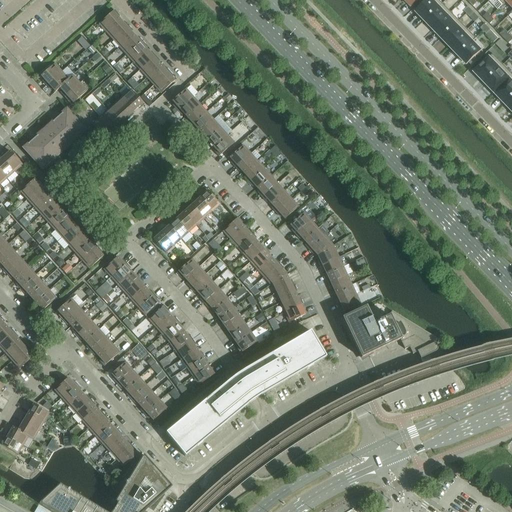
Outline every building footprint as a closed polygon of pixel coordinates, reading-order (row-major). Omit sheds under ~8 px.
[(439,0),(429,0),(416,13),(425,22),(443,4),(439,0)] [(491,0),(490,2),(498,10),(503,5),(508,0),(491,0)] [(511,0),(508,0),(503,5),(511,13),(511,14),(511,13),(511,0)] [(443,4),(425,22),(428,25),(427,26),(432,31),(451,13),(443,4)] [(99,25),(106,33),(120,21),(116,16),(117,14),(114,11),(99,25)] [(451,13),(432,31),(433,31),(441,39),(460,22),(451,13)] [(120,21),(106,33),(113,40),(128,27),(126,24),(124,25),(120,21)] [(460,22),(441,39),(445,42),(444,43),(449,48),(468,30),(460,22)] [(128,27),(113,40),(120,48),(133,36),(129,31),(131,29),(128,27)] [(468,30),(449,48),(450,48),(458,56),(476,39),(468,30)] [(511,38),(507,34),(503,38),(509,44),(511,40),(511,38)] [(133,36),(120,48),(126,56),(142,42),(139,39),(137,40),(133,36)] [(78,40),(77,41),(81,45),(86,41),(82,37),(78,40)] [(476,39),(458,56),(467,65),(481,51),(473,42),(476,39)] [(142,42),(126,56),(133,63),(147,51),(143,46),(145,45),(142,42)] [(147,51),(133,63),(140,71),(156,57),(153,54),(151,56),(147,51)] [(493,55),(474,73),(478,77),(479,79),(479,78),(484,84),(504,66),(493,55)] [(156,57),(140,71),(147,78),(161,66),(156,61),(158,60),(156,57)] [(44,83),(46,86),(62,72),(55,64),(41,77),(45,82),(44,83)] [(106,65),(102,69),(108,75),(112,72),(106,65)] [(161,66),(147,78),(154,86),(169,72),(166,69),(165,71),(161,66)] [(511,74),(504,66),(484,84),(490,89),(489,89),(491,91),(491,90),(494,94),(494,95),(511,77),(511,74)] [(62,72),(46,86),(49,89),(51,88),(55,93),(60,89),(59,88),(69,80),(68,80),(62,72)] [(169,72),(154,86),(161,94),(174,82),(170,77),(172,75),(169,72)] [(59,88),(60,89),(63,93),(62,95),(64,98),(80,84),(73,76),(68,80),(69,80),(59,88)] [(511,77),(494,95),(495,95),(498,98),(499,100),(500,99),(505,105),(511,97),(511,77)] [(80,84),(64,98),(67,101),(69,99),(73,104),(87,92),(80,84)] [(186,90),(172,102),(177,107),(175,109),(177,112),(193,98),(197,94),(190,86),(186,90)] [(130,90),(122,97),(135,111),(139,107),(141,109),(144,106),(130,90)] [(122,97),(115,104),(129,120),(132,117),(130,115),(135,111),(122,97)] [(193,98),(177,112),(180,114),(182,113),(186,118),(200,105),(193,98)] [(115,104),(107,111),(120,125),(124,120),(126,122),(129,120),(115,104)] [(200,105),(186,118),(190,122),(188,124),(191,127),(207,113),(200,105)] [(107,111),(100,118),(114,133),(117,130),(115,129),(120,125),(107,111)] [(31,147),(26,151),(40,167),(44,162),(47,165),(53,160),(53,159),(50,157),(72,138),(74,140),(74,141),(80,135),(78,132),(82,128),(69,113),(64,117),(62,115),(62,114),(54,122),(52,120),(35,135),(36,137),(28,145),(29,145),(31,147)] [(207,113),(191,127),(194,130),(196,128),(200,133),(213,120),(207,113)] [(213,120),(200,133),(204,137),(202,139),(205,142),(225,124),(218,116),(213,120)] [(114,133),(100,118),(92,125),(104,138),(109,134),(111,136),(114,133)] [(225,124),(205,142),(207,145),(209,143),(213,148),(227,136),(232,132),(225,124)] [(227,136),(213,148),(217,152),(216,154),(219,157),(234,143),(227,136)] [(232,165),(235,168),(250,154),(243,146),(237,152),(231,157),(229,158),(234,163),(232,165)] [(234,149),(228,154),(231,157),(237,152),(234,149)] [(3,154),(0,157),(14,173),(22,166),(10,152),(5,156),(3,154)] [(250,154),(235,168),(237,171),(239,169),(243,174),(257,162),(250,154)] [(76,156),(68,163),(75,171),(83,164),(76,156)] [(0,171),(7,180),(14,173),(0,157),(0,171)] [(257,162),(243,174),(247,179),(246,180),(248,183),(264,169),(257,162)] [(264,169),(248,183),(251,186),(253,184),(257,189),(271,177),(264,169)] [(271,177),(257,189),(261,194),(259,195),(262,198),(278,184),(271,177)] [(20,193),(27,201),(43,187),(40,184),(39,185),(34,180),(20,193)] [(278,184),(262,198),(265,201),(266,200),(271,204),(284,192),(278,184)] [(307,186),(300,194),(304,198),(311,190),(307,186)] [(43,187),(27,201),(34,208),(48,196),(44,191),(46,190),(43,187)] [(204,194),(199,199),(212,213),(215,216),(223,209),(219,206),(220,205),(206,190),(202,193),(204,194)] [(284,192),(271,204),(275,209),(273,211),(276,214),(291,200),(284,192)] [(48,196),(34,208),(41,216),(57,202),(54,199),(52,200),(48,196)] [(193,201),(190,204),(204,219),(212,213),(199,199),(195,203),(193,201)] [(291,200),(276,214),(278,217),(280,215),(284,220),(298,207),(291,200)] [(57,202),(41,216),(48,223),(62,211),(57,206),(59,205),(57,202)] [(189,208),(184,212),(197,226),(204,219),(190,204),(187,206),(189,208)] [(306,206),(289,221),(292,224),(290,226),(294,231),(293,232),(295,235),(311,221),(315,217),(306,206)] [(2,207),(0,208),(0,214),(5,220),(10,216),(2,207)] [(62,211),(48,223),(55,231),(70,217),(68,214),(66,216),(62,211)] [(178,215),(175,217),(189,233),(197,226),(184,212),(180,217),(178,215)] [(70,217),(55,231),(62,239),(75,226),(71,222),(73,220),(70,217)] [(174,222),(169,226),(181,240),(189,233),(175,217),(172,220),(174,222)] [(226,218),(221,223),(224,226),(229,222),(226,218)] [(223,232),(230,240),(244,228),(239,223),(241,222),(238,218),(223,232)] [(311,221),(295,235),(298,238),(300,237),(304,241),(318,229),(311,221)] [(318,229),(304,241),(308,246),(306,248),(309,251),(324,237),(324,236),(328,232),(322,225),(318,229)] [(75,226),(62,239),(68,246),(84,232),(81,229),(80,231),(75,226)] [(163,228),(160,231),(174,247),(181,240),(169,226),(164,230),(163,228)] [(244,228),(230,240),(237,248),(252,234),(250,231),(248,232),(244,228)] [(174,247),(160,231),(157,234),(158,235),(153,240),(166,254),(174,247)] [(84,232),(68,246),(75,254),(89,242),(85,237),(87,235),(84,232)] [(38,234),(33,238),(39,245),(44,241),(38,234)] [(252,234),(237,248),(243,255),(257,243),(253,238),(255,237),(252,234)] [(324,237),(309,251),(311,254),(313,252),(317,257),(333,246),(324,237)] [(1,238),(0,238),(0,252),(8,245),(1,238)] [(89,242),(75,254),(82,262),(98,248),(95,245),(93,246),(89,242)] [(45,243),(41,247),(46,253),(50,249),(45,243)] [(257,243),(243,255),(250,263),(266,249),(263,246),(261,248),(257,243)] [(8,245),(0,252),(0,263),(1,265),(15,253),(8,245)] [(333,246),(317,257),(320,262),(318,263),(320,267),(339,258),(333,246)] [(98,248),(82,262),(89,270),(103,257),(99,252),(100,251),(98,248)] [(39,249),(35,252),(40,257),(44,253),(39,249)] [(266,249),(250,263),(257,271),(271,258),(267,254),(268,252),(266,249)] [(15,253),(1,265),(5,270),(4,272),(6,275),(22,261),(15,253)] [(182,256),(176,262),(181,266),(187,261),(183,257),(182,256)] [(104,270),(111,278),(126,264),(124,261),(122,263),(117,258),(104,270)] [(271,258),(257,271),(264,278),(279,264),(277,261),(275,263),(271,258)] [(339,258),(320,267),(321,271),(324,270),(326,275),(343,267),(339,258)] [(181,275),(185,280),(199,268),(192,260),(176,274),(179,277),(181,275)] [(22,261),(6,275),(9,278),(11,276),(15,281),(29,268),(22,261)] [(221,263),(216,266),(221,272),(226,268),(221,263)] [(126,264),(111,278),(118,286),(131,273),(127,269),(129,267),(126,264)] [(279,264),(264,278),(271,286),(286,276),(280,269),(282,267),(279,264)] [(67,265),(62,270),(66,275),(71,270),(67,265)] [(343,267),(326,275),(329,281),(327,282),(329,285),(347,276),(353,273),(349,265),(343,267)] [(29,268),(15,281),(19,285),(17,287),(20,290),(36,276),(29,268)] [(199,268),(185,280),(189,285),(188,286),(190,289),(206,275),(199,268)] [(131,273),(118,286),(124,293),(140,279),(137,276),(136,278),(131,273)] [(206,275),(190,289),(193,292),(195,291),(199,295),(213,283),(206,275)] [(36,276),(20,290),(23,293),(24,291),(29,296),(42,283),(36,276)] [(286,276),(271,286),(275,295),(294,286),(292,283),(290,284),(286,276)] [(347,276),(329,285),(330,289),(332,288),(335,294),(352,286),(347,276)] [(140,279),(124,293),(131,301),(145,289),(141,284),(143,282),(140,279)] [(42,283),(29,296),(33,300),(31,302),(34,305),(49,291),(42,283)] [(213,283),(199,295),(203,300),(201,301),(204,304),(220,290),(213,283)] [(294,286),(275,295),(280,304),(296,296),(294,291),(296,290),(294,286)] [(352,286),(335,294),(338,299),(336,300),(337,304),(356,295),(352,286)] [(145,289),(131,301),(138,309),(154,295),(151,292),(149,293),(145,289)] [(220,290),(204,304),(207,307),(208,306),(213,310),(227,299),(220,290)] [(49,291),(34,305),(36,308),(38,306),(42,311),(56,299),(49,291)] [(107,295),(102,299),(106,304),(111,300),(107,295)] [(154,295),(138,309),(145,316),(159,304),(154,299),(156,298),(154,295)] [(356,295),(337,304),(339,307),(341,306),(344,312),(361,305),(356,295)] [(251,296),(247,299),(253,307),(256,305),(255,303),(251,296)] [(296,296),(280,304),(284,314),(303,305),(301,301),(299,302),(296,296)] [(60,318),(63,321),(78,307),(71,299),(57,312),(62,317),(60,318)] [(227,299),(213,310),(216,316),(214,317),(217,320),(234,308),(227,299)] [(100,302),(95,306),(100,311),(105,307),(100,302)] [(303,305),(284,314),(289,323),(305,315),(302,309),(305,308),(303,305)] [(148,320),(155,328),(169,316),(165,311),(167,310),(164,306),(148,320)] [(78,307),(63,321),(65,324),(67,323),(71,327),(85,315),(78,307)] [(234,308),(217,320),(219,324),(221,322),(224,327),(240,317),(234,308)] [(342,319),(353,343),(354,344),(353,344),(354,344),(356,343),(361,359),(400,340),(405,350),(409,348),(413,355),(417,353),(421,359),(435,353),(436,352),(437,351),(437,350),(437,349),(437,348),(437,347),(437,346),(436,345),(438,341),(392,312),(389,317),(373,324),(371,319),(366,308),(342,319)] [(85,315),(71,327),(75,332),(74,333),(76,336),(92,322),(85,315)] [(261,315),(256,318),(260,323),(264,320),(261,315)] [(169,316),(155,328),(162,336),(178,322),(175,319),(173,320),(169,316)] [(240,317),(224,327),(228,332),(226,334),(228,337),(245,325),(240,317)] [(92,322),(76,336),(79,339),(81,338),(85,342),(99,330),(92,322)] [(178,322),(162,336),(169,343),(184,332),(179,326),(181,325),(178,322)] [(276,324),(271,327),(274,333),(280,330),(276,324)] [(245,325),(228,337),(231,340),(232,339),(236,344),(251,333),(245,325)] [(99,330),(85,342),(89,347),(87,349),(90,352),(106,338),(105,337),(109,333),(103,326),(99,330)] [(5,327),(0,331),(0,345),(14,333),(11,330),(10,331),(5,327)] [(185,457),(212,435),(254,400),(326,358),(310,332),(237,375),(165,434),(185,457)] [(184,332),(169,343),(175,352),(192,340),(190,337),(188,338),(184,332)] [(14,333),(0,345),(0,348),(5,354),(19,342),(15,337),(17,336),(14,333)] [(251,333),(236,344),(240,349),(238,350),(240,354),(257,342),(251,333)] [(106,338),(90,352),(93,355),(94,353),(99,358),(112,345),(106,338)] [(192,340),(175,352),(181,360),(196,350),(193,345),(195,343),(192,340)] [(19,342),(5,354),(12,362),(28,348),(25,345),(23,346),(19,342)] [(112,345),(99,358),(103,362),(101,364),(104,367),(119,353),(112,345)] [(138,345),(133,349),(142,359),(146,354),(138,345)] [(152,345),(147,349),(153,356),(158,353),(152,345)] [(28,348),(12,362),(19,370),(33,357),(29,352),(30,351),(28,348)] [(181,360),(176,364),(182,372),(187,369),(204,357),(202,353),(200,355),(196,350),(181,360)] [(204,357),(187,369),(193,377),(208,366),(204,361),(206,360),(204,357)] [(166,358),(159,363),(163,368),(170,363),(166,358)] [(114,382),(117,385),(132,371),(125,363),(112,375),(116,380),(114,382)] [(208,366),(193,377),(199,386),(216,374),(213,370),(211,372),(208,366)] [(132,371),(117,385),(120,388),(121,386),(125,391),(139,378),(132,371)] [(161,373),(157,377),(161,381),(165,377),(161,373)] [(139,378),(125,391),(130,395),(128,397),(130,400),(146,386),(139,378)] [(54,391),(62,399),(77,385),(74,382),(73,384),(68,379),(54,391)] [(182,384),(177,388),(180,393),(185,389),(182,384)] [(77,385),(62,399),(68,407),(82,394),(78,390),(80,388),(77,385)] [(146,386),(130,400),(133,403),(135,401),(139,406),(153,393),(146,386)] [(174,390),(169,394),(173,398),(178,394),(174,390)] [(153,393),(139,406),(143,410),(141,412),(144,415),(160,401),(153,393)] [(82,394),(68,407),(75,414),(91,400),(88,397),(86,399),(82,394)] [(91,400),(75,414),(82,422),(96,410),(92,405),(93,403),(91,400)] [(160,401),(144,415),(147,418),(149,416),(153,421),(167,409),(160,401)] [(47,402),(42,407),(48,410),(52,407),(47,402)] [(31,408),(28,414),(44,423),(49,414),(31,403),(29,407),(31,408)] [(96,410),(82,422),(89,430),(104,416),(102,413),(100,414),(96,410)] [(23,418),(21,421),(39,432),(44,423),(28,414),(25,419),(23,418)] [(104,416),(89,430),(96,437),(109,425),(105,420),(107,419),(104,416)] [(21,426),(18,431),(28,438),(33,441),(39,432),(21,421),(19,425),(21,426)] [(109,425),(96,437),(103,445),(118,431),(115,428),(114,429),(109,425)] [(7,432),(5,436),(23,446),(28,449),(33,441),(28,438),(18,431),(13,428),(9,433),(7,432)] [(118,431),(103,445),(109,452),(123,440),(119,435),(121,434),(118,431)] [(23,446),(5,436),(3,439),(5,440),(2,446),(18,456),(23,446)] [(123,440),(109,452),(116,460),(132,446),(129,443),(127,445),(123,440)] [(132,446),(116,460),(123,468),(137,456),(133,451),(134,449),(132,446)] [(41,504),(41,505),(41,506),(52,511),(143,511),(145,511),(147,509),(148,508),(164,494),(171,488),(161,476),(160,474),(159,472),(157,470),(155,469),(154,468),(143,456),(115,502),(117,504),(112,511),(102,511),(59,486),(41,503),(41,504)] [(31,459),(28,464),(37,469),(40,464),(31,459)]
